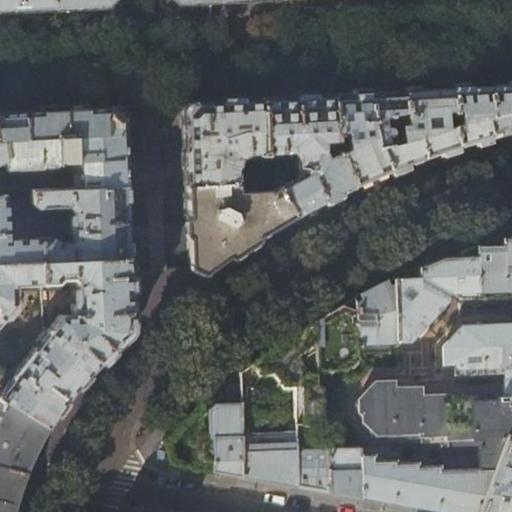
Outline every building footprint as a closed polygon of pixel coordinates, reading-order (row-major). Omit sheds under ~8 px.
[(0,0),(0,13),(19,12),(51,10),(50,0),(0,0)] [(50,0),(51,10),(106,7),(112,0),(50,0)] [(474,141),(492,136),(511,131),(511,85),(500,86),(447,89),(388,92),(330,95),(332,132),(343,131),(344,149),(337,152),(353,186),(360,183),(378,175),(395,168),(426,157),(457,146),(474,141)] [(300,97),(260,99),(262,153),(290,152),(294,155),(295,177),(277,186),(293,217),(322,201),(353,186),(337,152),(323,158),(319,150),(320,140),(333,139),(332,132),(330,95),(300,97)] [(262,153),(260,99),(216,101),(191,103),(181,114),(184,187),(235,183),(235,170),(238,158),(246,153),(258,153),(258,155),(262,155),(262,153)] [(124,187),(120,117),(107,105),(62,108),(49,109),(5,113),(0,113),(0,138),(0,139),(4,160),(2,161),(4,171),(53,168),(53,158),(71,157),(73,189),(124,187)] [(266,192),(236,191),(235,183),(184,187),(186,208),(189,268),(202,275),(208,271),(248,243),(275,228),(293,217),(277,186),(266,192)] [(127,239),(124,187),(73,189),(28,191),(29,204),(34,209),(64,207),(70,212),(71,239),(67,243),(57,243),(46,238),(5,239),(2,196),(0,196),(0,265),(38,263),(128,259),(127,239)] [(417,268),(417,277),(392,280),(396,340),(408,340),(445,300),(445,292),(511,289),(511,324),(461,326),(443,346),(443,362),(455,362),(455,367),(505,365),(505,396),(498,396),(498,400),(474,401),(473,397),(445,397),(446,395),(419,396),(418,388),(393,389),(393,381),(374,382),(359,399),(359,412),(378,429),(393,428),(393,432),(419,432),(420,435),(447,434),(447,438),(479,437),(480,469),(438,470),(438,466),(415,467),(415,463),(394,463),(393,461),(372,462),(372,455),(360,455),(361,498),(388,503),(420,508),(440,511),(476,511),(506,433),(511,417),(511,237),(500,239),(500,241),(501,244),(495,244),(485,244),(475,246),(459,251),(459,257),(454,256),(448,257),(441,257),(417,268)] [(131,324),(128,259),(38,263),(39,286),(55,286),(59,281),(69,281),(74,285),(75,305),(69,305),(69,315),(57,316),(45,331),(59,339),(74,338),(98,364),(116,347),(125,338),(131,324)] [(39,286),(38,263),(0,265),(0,320),(13,306),(13,288),(39,286)] [(364,293),(354,297),(357,351),(388,350),(388,342),(396,341),(396,340),(392,280),(392,279),(364,293)] [(325,314),(314,321),(315,355),(316,369),(345,368),(357,356),(357,351),(354,297),(340,305),(325,314)] [(315,355),(314,321),(294,334),(273,347),(251,363),(238,373),(238,388),(251,388),(258,374),(273,373),(282,387),(300,387),(301,423),(288,423),(288,430),(239,431),(240,477),(311,489),(328,492),(327,448),(305,449),(304,427),(307,427),(307,425),(318,425),(316,372),(308,372),(307,370),(305,370),(296,356),(301,352),(303,355),(315,355)] [(84,377),(98,364),(74,338),(59,339),(45,331),(11,375),(0,368),(0,402),(4,405),(45,428),(49,422),(63,401),(71,391),(84,377)] [(238,373),(226,382),(226,402),(214,402),(200,412),(200,420),(207,426),(207,434),(202,434),(197,439),(197,452),(204,459),(212,459),(212,472),(240,477),(239,431),(238,388),(238,373)] [(38,442),(45,428),(4,405),(0,412),(0,467),(23,473),(27,463),(29,459),(38,442)] [(511,435),(506,433),(476,511),(511,511),(511,478),(511,479),(511,475),(511,435)] [(359,447),(327,448),(328,492),(345,495),(361,498),(360,455),(359,447)] [(17,491),(23,473),(0,467),(0,511),(10,511),(12,505),(14,499),(17,491)]
